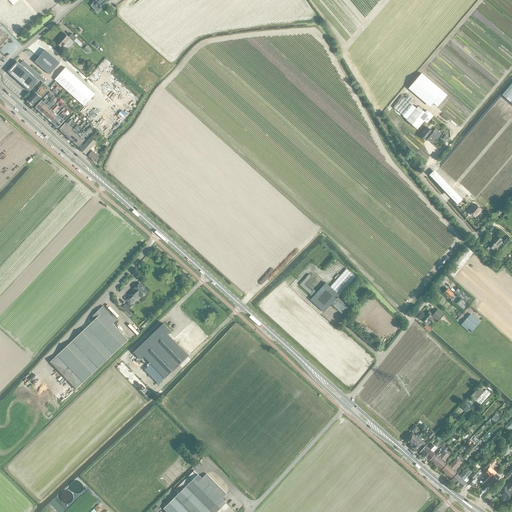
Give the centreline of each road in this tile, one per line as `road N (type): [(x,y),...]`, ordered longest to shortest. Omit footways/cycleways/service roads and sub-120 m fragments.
road 1 (secondary): [(346,403),(97,177)]
road 2 (unclassified): [(346,403),(475,237)]
road 3 (track): [(310,0),(423,177)]
road 4 (secondary): [(476,510),(346,403)]
road 5 (unclassified): [(249,511),(346,403)]
road 6 (track): [(105,184),(95,196),(0,116)]
road 7 (secondary): [(97,177),(0,87)]
road 8 (secondary): [(0,95),(97,177)]
